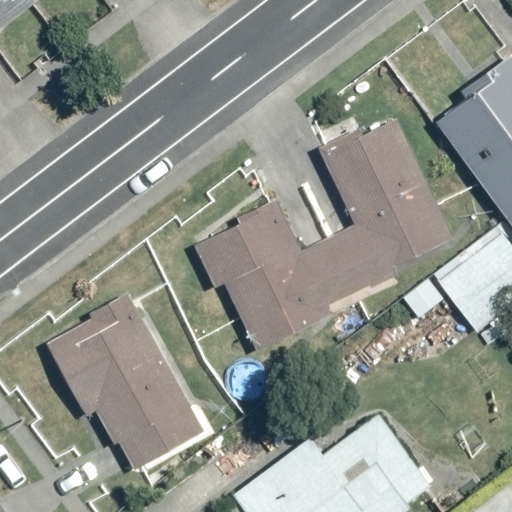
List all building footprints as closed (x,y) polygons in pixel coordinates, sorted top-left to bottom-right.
[(0,0),(0,31),(40,1),(39,0),(0,0)] [(511,53),(472,84),(478,93),(438,123),(511,222),(511,53)] [(459,237),(397,119),(325,156),(359,222),(304,251),(279,204),(198,246),(219,288),(226,284),(261,351),(398,280),(393,271),(459,237)] [(511,242),(497,222),(432,271),(404,292),(423,318),(452,297),(486,343),(503,330),(511,342),(511,341),(511,242)] [(117,323),(58,357),(91,413),(98,409),(136,474),(212,429),(137,301),(113,315),(117,323)] [(403,511),(435,488),(379,415),(335,448),(321,430),(235,495),(247,511),(403,511)]
